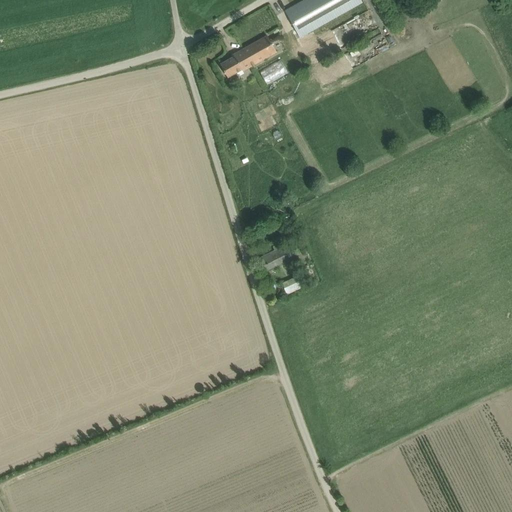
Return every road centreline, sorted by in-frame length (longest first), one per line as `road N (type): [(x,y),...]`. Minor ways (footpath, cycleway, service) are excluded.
road 1 (unclassified): [(337,511),(283,372),(182,46)]
road 2 (track): [(283,372),(10,483)]
road 3 (unclassified): [(0,95),(182,46)]
